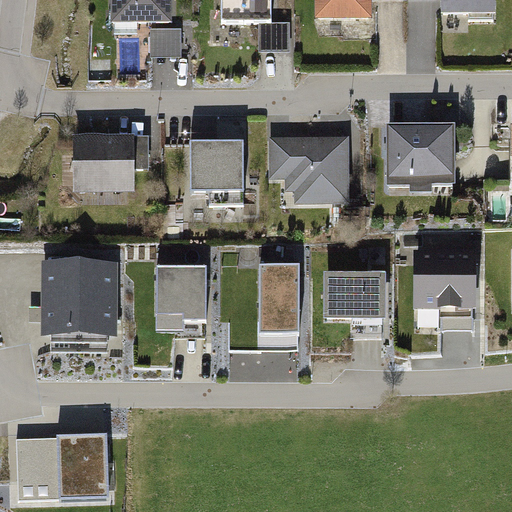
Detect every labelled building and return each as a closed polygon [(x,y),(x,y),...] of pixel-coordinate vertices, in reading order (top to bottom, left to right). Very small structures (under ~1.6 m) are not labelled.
[(177,0),(115,0),(117,34),(154,33),(155,64),(186,64),(186,34),(178,34),(177,0)] [(282,0),(221,0),(222,33),(263,33),(263,59),(293,59),(293,29),(283,29),(282,0)] [(372,0),(319,0),(320,21),(326,21),(326,37),(352,37),(352,21),(373,20),(373,8),(372,0)] [(372,0),(373,8),(406,8),(405,0),(372,0)] [(496,0),(446,0),(446,7),(447,16),(439,16),(440,35),(473,34),(472,22),(497,21),(496,0)] [(456,128),(388,127),(388,189),(411,189),(411,196),(433,196),(433,189),(456,189),(456,128)] [(154,144),(79,143),(78,199),(141,200),(141,175),(153,176),(154,144)] [(353,144),(271,144),(271,186),(291,186),(291,200),(300,200),(300,212),(353,212),(353,144)] [(249,150),(198,151),(200,202),(251,200),(249,150)] [(478,253),(414,253),(414,310),(478,311),(478,253)] [(118,265),(41,265),(41,342),(118,342),(118,265)] [(206,269),(156,270),(157,325),(206,325),(206,269)] [(299,269),(260,270),(261,336),(300,336),(299,269)] [(387,275),(324,276),(325,324),(387,323),(387,275)] [(57,449),(17,450),(18,486),(59,485),(59,504),(109,503),(107,437),(57,439),(57,449)]
